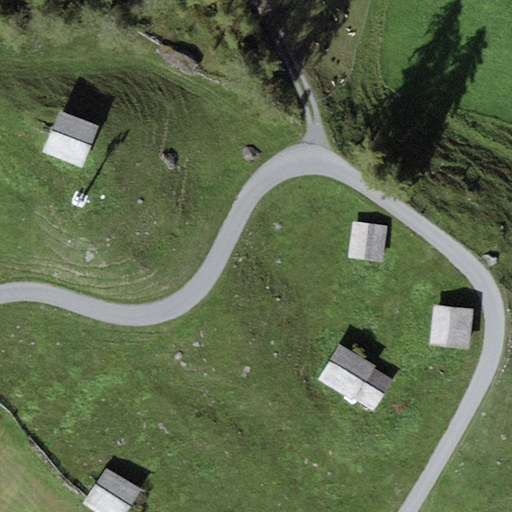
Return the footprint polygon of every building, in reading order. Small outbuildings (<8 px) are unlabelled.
[(59,112),(42,152),(81,168),(98,128),(59,112)] [(383,263),(387,226),(352,223),(348,259),(383,263)] [(469,350),(473,309),(434,305),(429,346),(469,350)] [(335,349),(318,380),(374,410),(391,379),(374,369),(376,366),(337,345),(335,349)] [(106,467),(82,504),(94,511),(126,511),(141,490),(106,467)]
